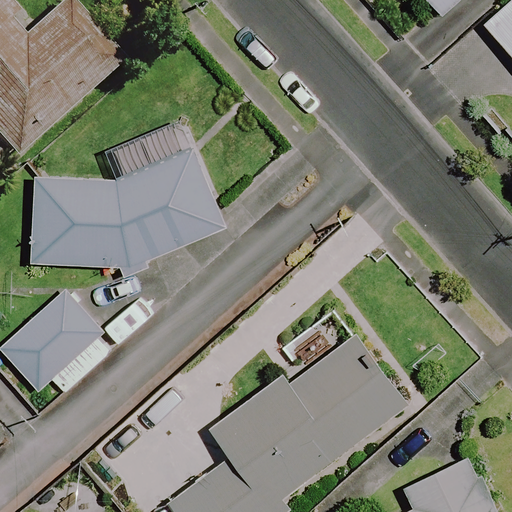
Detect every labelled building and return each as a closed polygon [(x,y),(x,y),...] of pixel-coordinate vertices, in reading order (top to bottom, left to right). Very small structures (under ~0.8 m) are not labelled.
[(427,0),(444,19),(464,0),(427,0)] [(28,37),(0,5),(0,152),(10,164),(119,65),(64,4),(28,37)] [(511,9),(489,30),(511,55),(511,9)] [(191,150),(171,160),(115,181),(37,180),(36,263),(109,272),(138,272),(229,227),(191,150)] [(120,347),(66,292),(2,354),(57,409),(120,347)] [(410,406),(357,337),(293,385),(287,377),(214,432),(234,459),(172,506),(175,511),(291,511),(294,510),(287,500),(410,406)] [(503,511),(477,456),(403,491),(412,511),(503,511)] [(101,511),(108,506),(80,476),(48,506),(53,511),(101,511)]
